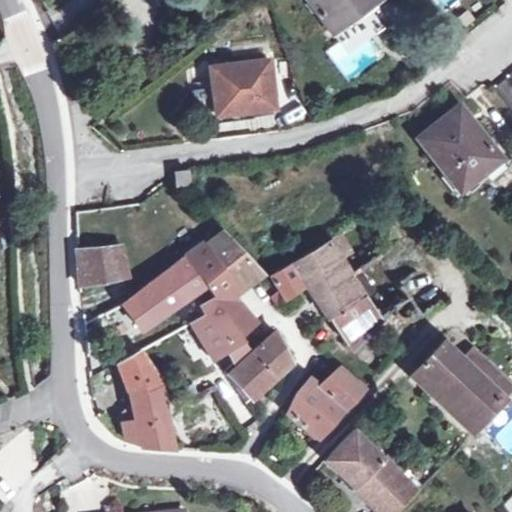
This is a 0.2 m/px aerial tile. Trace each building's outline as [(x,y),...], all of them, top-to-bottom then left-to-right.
[(365,10),(378,0),(307,0),(331,35),(365,10)] [(381,32),(365,10),(331,35),(339,45),(347,57),(367,42),(381,32)] [(237,104),(238,113),(274,108),(268,61),(209,69),(214,106),(237,104)] [(237,104),(214,106),(214,116),(238,113),(237,104)] [(458,192),(482,172),(489,180),(504,168),(457,107),(417,139),(458,192)] [(174,172),(175,185),(188,185),(187,170),(178,171),(174,172)] [(225,352),(245,339),(239,331),(251,321),(231,295),(261,273),(224,234),(221,231),(203,244),(184,258),(168,269),(121,304),(133,322),(138,330),(183,298),(186,296),(190,293),(204,284),(214,298),(198,308),(204,316),(190,325),(189,326),(211,361),(225,352)] [(284,296),(306,282),(346,342),(375,322),(377,320),(347,274),(327,241),(270,275),(284,296)] [(118,278),(116,247),(76,254),(78,285),(118,278)] [(425,313),(438,303),(429,291),(440,282),(431,269),(406,288),(425,313)] [(264,279),(273,294),(270,296),(278,307),(284,302),(268,276),(265,278),(264,279)] [(204,284),(190,293),(198,308),(214,298),(204,284)] [(133,322),(121,304),(110,310),(122,329),(133,322)] [(242,401),(246,398),(247,399),(289,363),(275,335),(226,378),(242,401)] [(252,348),(245,339),(225,352),(233,365),(252,348)] [(462,399),(452,410),(472,430),(510,391),(471,353),(461,364),(439,343),(438,344),(414,369),(412,371),(432,392),(443,380),(462,399)] [(130,394),(136,422),(121,424),(124,441),(140,446),(140,448),(172,449),(160,382),(139,352),(118,364),(130,394)] [(306,378),(294,390),(285,412),(299,425),(315,438),(333,420),(335,422),(339,418),(344,411),(363,390),(336,367),(316,386),(306,378)] [(443,380),(432,392),(452,410),(462,399),(443,380)] [(375,511),(390,511),(412,490),(353,431),(323,461),(375,511)]
